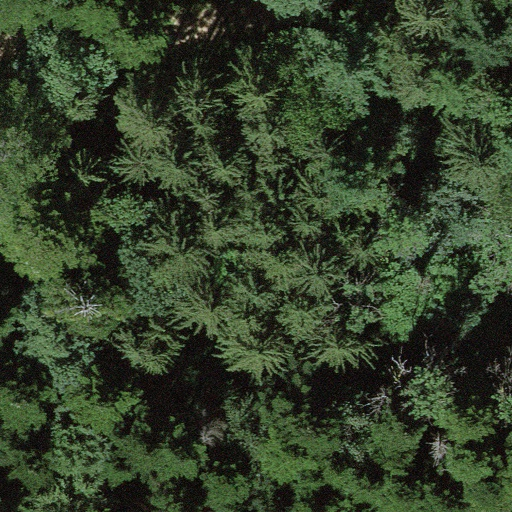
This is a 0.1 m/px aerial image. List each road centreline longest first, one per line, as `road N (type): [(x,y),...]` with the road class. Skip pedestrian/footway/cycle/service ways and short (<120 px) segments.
road 1 (track): [(511,347),(491,342),(257,362),(0,340)]
road 2 (track): [(279,0),(108,46),(0,50)]
